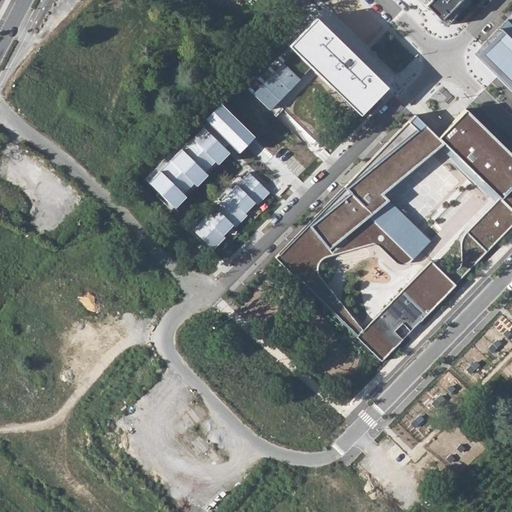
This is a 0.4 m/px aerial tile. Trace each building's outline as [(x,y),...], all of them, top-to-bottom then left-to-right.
[(426,0),(428,2),(425,5),(445,25),(469,0),(426,0)] [(385,86),(320,23),(253,91),(318,155),(385,86)] [(511,40),(499,28),(473,54),(511,91),(511,40)] [(254,131),(222,99),(141,179),(173,211),(254,131)] [(437,137),(443,143),(500,197),(467,232),(488,251),(511,226),(511,154),(465,109),(437,137)] [(414,115),(275,256),(356,336),(364,329),(320,274),(319,262),(324,256),(375,242),(382,246),(395,258),(404,263),(412,260),(431,240),(383,191),(443,143),(437,137),(414,115)] [(270,192),(247,170),(191,227),(215,250),(270,192)] [(432,261),(364,329),(356,336),(381,361),(456,284),(432,261)] [(223,448),(232,437),(207,416),(198,428),(223,448)] [(225,454),(248,475),(259,464),(236,443),(225,454)]
